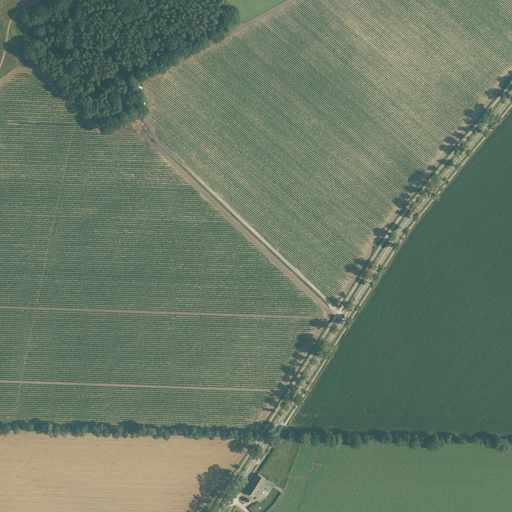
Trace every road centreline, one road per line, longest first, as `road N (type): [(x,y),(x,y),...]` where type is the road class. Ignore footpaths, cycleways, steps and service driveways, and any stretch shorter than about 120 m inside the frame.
road 1 (secondary): [(221,511),(397,234),(511,94)]
road 2 (track): [(343,317),(138,119),(116,59),(41,39)]
